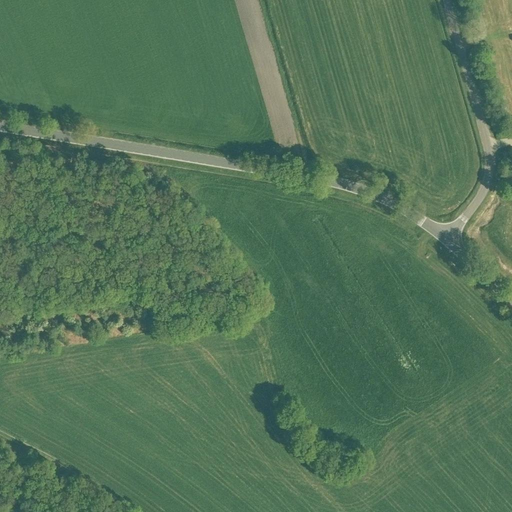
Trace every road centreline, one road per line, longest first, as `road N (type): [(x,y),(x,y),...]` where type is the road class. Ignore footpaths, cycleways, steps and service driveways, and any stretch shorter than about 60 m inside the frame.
road 1 (tertiary): [(447,238),(356,187),(0,124)]
road 2 (unclassified): [(447,238),(484,187),(489,153),(446,0)]
road 3 (track): [(133,511),(0,431)]
